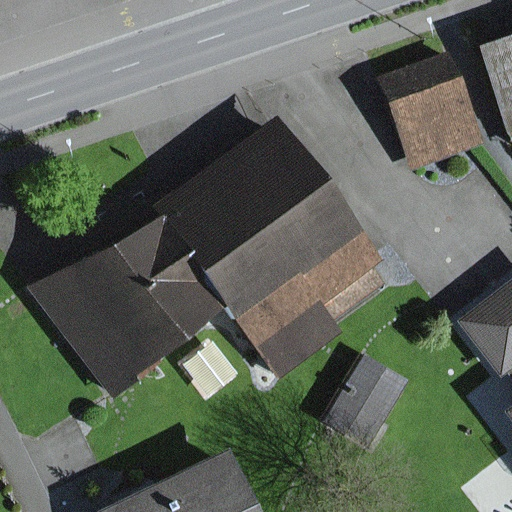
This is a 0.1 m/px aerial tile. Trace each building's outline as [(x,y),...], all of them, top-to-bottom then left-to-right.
[(511,36),(485,45),(510,115),(511,114),(511,36)] [(452,53),(379,78),(411,169),(484,144),(452,53)] [(151,204),(33,289),(110,394),(225,311),(276,380),(339,334),(333,326),(384,289),(370,270),(384,260),(267,100),(141,191),(151,204)] [(511,369),(511,280),(458,321),(501,378),(511,369)] [(370,449),(409,380),(363,354),(324,423),(370,449)] [(261,511),(231,451),(104,511),(261,511)]
